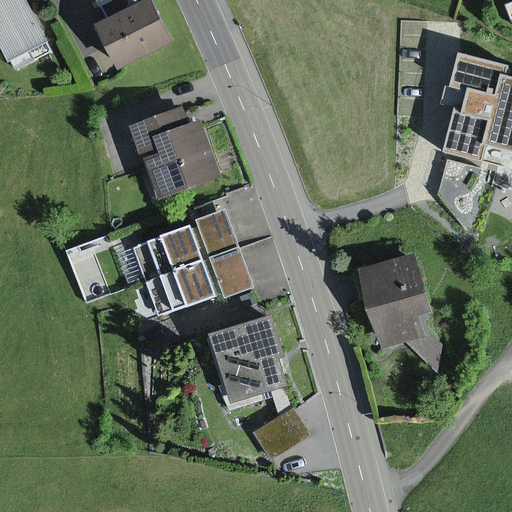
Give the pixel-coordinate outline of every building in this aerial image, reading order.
[(60,40),(40,0),(0,0),(0,21),(19,60),(60,40)] [(129,67),(181,42),(160,0),(107,0),(115,15),(106,19),(129,67)] [(511,58),(476,49),(467,83),(457,81),(452,100),(469,104),(457,147),(495,157),(499,141),(511,144),(511,58)] [(196,107),(144,124),(166,190),(188,183),(191,191),(234,174),(212,117),(201,121),(196,107)] [(141,244),(154,280),(247,247),(235,210),(141,244)] [(101,239),(73,248),(91,303),(119,293),(101,239)] [(438,332),(432,313),(448,308),(427,245),(371,263),(397,345),(438,332)] [(260,283),(247,247),(154,280),(167,316),(260,283)] [(298,355),(284,312),(225,331),(247,400),(301,383),(292,357),(298,355)] [(318,433),(300,407),(264,430),(282,457),(318,433)]
